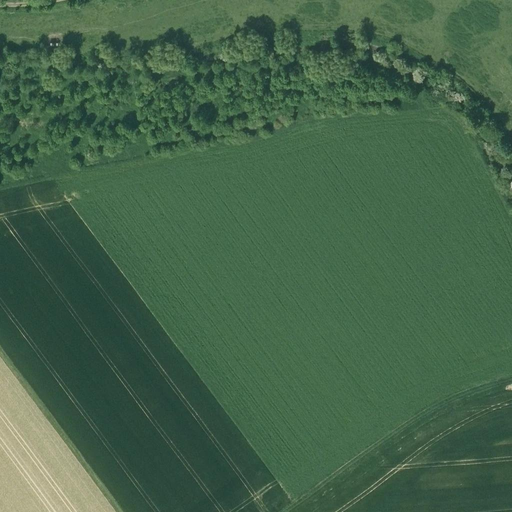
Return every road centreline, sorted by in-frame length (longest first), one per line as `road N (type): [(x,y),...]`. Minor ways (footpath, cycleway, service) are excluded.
road 1 (track): [(284,511),(420,417),(511,382)]
road 2 (track): [(0,355),(116,511)]
